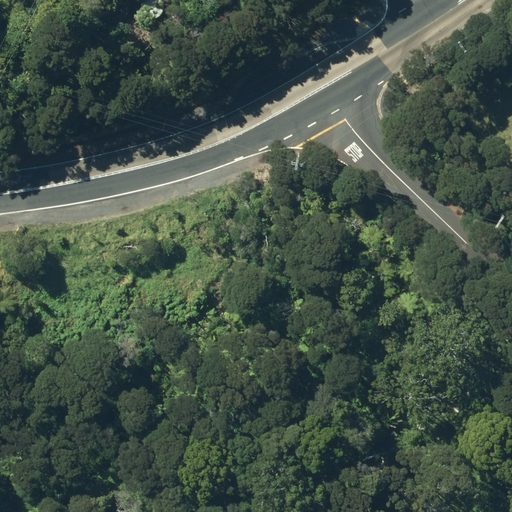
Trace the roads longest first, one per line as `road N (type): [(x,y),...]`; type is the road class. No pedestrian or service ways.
road 1 (secondary): [(324,89),(183,151),(0,192)]
road 2 (unclassified): [(511,285),(400,180),(324,89)]
road 3 (secondary): [(437,17),(324,89)]
